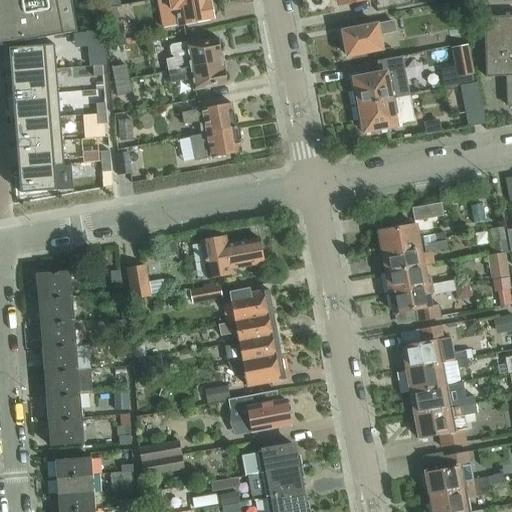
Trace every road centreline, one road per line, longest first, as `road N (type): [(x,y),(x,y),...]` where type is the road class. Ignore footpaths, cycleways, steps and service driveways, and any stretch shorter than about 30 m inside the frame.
road 1 (residential): [(370,511),(310,187)]
road 2 (residential): [(0,244),(310,187)]
road 3 (residential): [(18,511),(0,271)]
road 4 (residential): [(310,187),(511,151)]
road 5 (residential): [(310,187),(274,0)]
